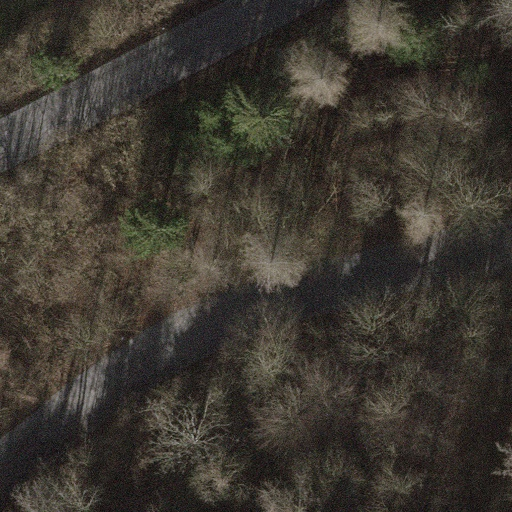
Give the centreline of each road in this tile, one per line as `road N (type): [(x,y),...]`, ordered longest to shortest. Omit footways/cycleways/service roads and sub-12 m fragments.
road 1 (tertiary): [(0,466),(208,328),(356,260),(469,237),(511,242)]
road 2 (tertiary): [(293,0),(0,159)]
